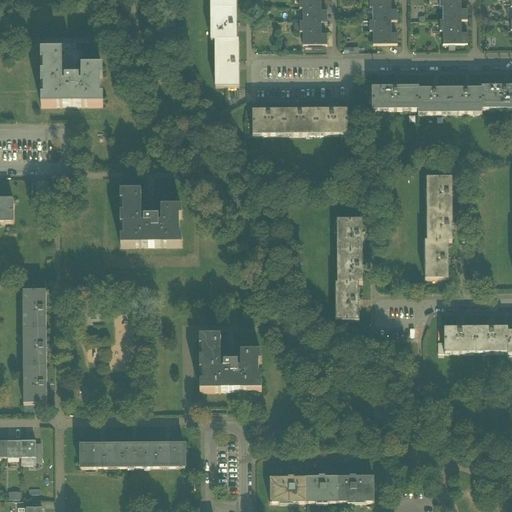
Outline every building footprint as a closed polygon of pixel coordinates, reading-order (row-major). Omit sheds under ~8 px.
[(210,0),(211,12),(236,11),(235,0),(210,0)] [(372,11),(372,25),(391,24),(396,24),(396,13),(391,13),(390,0),(372,1),(369,1),(369,11),(372,11)] [(461,12),(460,0),(443,0),(442,0),(439,0),(439,10),(443,10),(443,24),(461,23),(466,23),(466,12),(461,12)] [(303,11),(303,25),(321,25),(327,25),(327,14),(321,14),(321,1),(302,1),(300,1),(300,11),(303,11)] [(211,43),(215,43),(236,43),(236,11),(211,12),(211,43)] [(461,36),(461,23),(443,24),(439,24),(440,34),(443,34),(443,47),(467,47),(467,36),(461,36)] [(391,37),(391,24),(372,25),(369,25),(369,35),(372,35),(372,48),(397,48),(397,37),(391,37)] [(321,38),(321,25),(303,25),(300,25),(300,35),(303,35),(303,49),(305,49),(325,49),(327,49),(327,38),(321,38)] [(238,43),(236,43),(215,43),(215,90),(238,90),(238,89),(238,43)] [(42,109),(103,108),(103,99),(100,99),(100,79),(103,79),(103,70),(82,70),(82,86),(79,86),(79,80),(65,80),(65,86),(62,86),(62,54),(41,54),(41,64),(44,64),(44,76),(41,76),(41,87),(44,87),(44,99),(42,99),(42,109)] [(511,89),(481,90),(481,92),(481,112),(511,111),(511,89)] [(372,113),(418,113),(418,93),(418,90),(372,90),(372,113)] [(450,92),(418,93),(418,113),(418,117),(450,117),(450,92)] [(481,117),(481,112),(481,92),(450,92),(450,117),(481,117)] [(254,139),(286,139),(285,113),(254,114),(254,139)] [(286,139),(317,138),(317,113),(285,113),(286,139)] [(348,113),(317,113),(317,138),(349,138),(348,113)] [(427,181),(427,212),(452,212),(452,181),(427,181)] [(37,182),(36,194),(48,194),(48,182),(37,182)] [(121,250),(182,249),(182,240),(179,240),(179,221),(182,221),(182,211),(161,211),(161,227),(159,227),(159,221),(144,221),(144,227),(142,227),(141,195),(120,195),(120,205),(123,205),(123,217),(121,217),(121,228),(123,228),(123,241),(121,241),(121,250)] [(13,202),(0,202),(0,225),(14,225),(13,202)] [(452,244),(452,212),(427,212),(427,244),(448,244),(452,244)] [(337,222),(338,254),(363,254),(362,222),(337,222)] [(448,282),(448,244),(427,244),(425,244),(425,282),(448,282)] [(338,254),(338,285),(359,285),(363,285),(363,254),(338,254)] [(359,323),(359,285),(338,285),(335,285),(336,324),(359,323)] [(23,294),(23,332),(46,332),(46,294),(23,294)] [(444,356),(475,356),(475,331),(444,331),(444,356)] [(475,356),(507,356),(507,335),(507,331),(475,331),(475,356)] [(23,332),(23,370),(46,369),(46,332),(23,332)] [(200,394),(261,394),(261,384),(258,384),(258,365),(261,365),(261,355),(240,355),(240,371),(238,371),(238,366),(223,366),(223,371),(220,371),(220,340),(200,340),(200,349),(202,349),(203,361),(200,361),(200,372),(203,372),(203,384),(200,384),(200,394)] [(46,407),(46,369),(23,370),(23,407),(46,407)] [(7,460),(22,460),(21,443),(7,443),(7,460)] [(36,443),(21,443),(22,460),(36,459),(36,446),(36,443)] [(184,447),(151,448),(151,467),(151,470),(161,470),(161,467),(167,467),(167,470),(177,470),(177,467),(185,467),(184,447)] [(109,467),(117,467),(117,448),(79,448),(79,460),(82,460),(82,471),(109,470),(109,467)] [(151,448),(117,448),(117,467),(117,470),(128,470),(128,467),(134,467),(134,470),(144,470),(144,467),(151,467),(151,448)] [(318,480),(306,480),(306,505),(337,505),(337,480),(324,480),(324,478),(318,478),(318,480)] [(348,480),(337,480),(337,505),(374,505),(373,480),(355,480),(355,478),(348,478),(348,480)] [(269,506),(306,505),(306,480),(293,480),(293,479),(287,479),(287,480),(269,480),(269,506)] [(8,493),(8,501),(20,501),(20,493),(8,493)]
